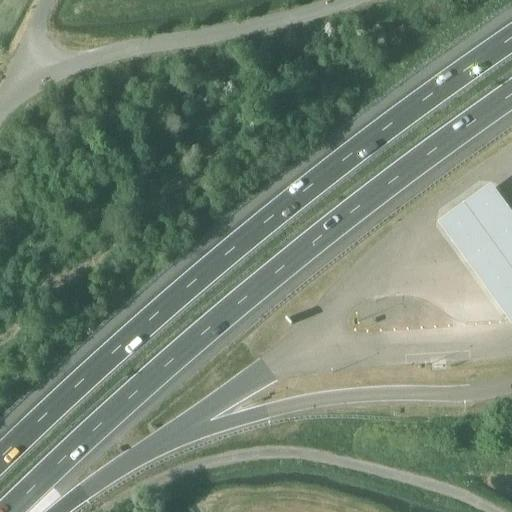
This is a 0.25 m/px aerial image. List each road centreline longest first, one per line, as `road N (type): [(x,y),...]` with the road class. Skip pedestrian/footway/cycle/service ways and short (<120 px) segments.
road 1 (motorway): [(511,36),(278,209),(0,459)]
road 2 (motorway): [(3,511),(72,443),(307,246),(511,92)]
road 3 (track): [(492,511),(455,493),(336,460),(275,453),(196,465),(102,511)]
road 4 (unclassified): [(342,0),(31,77)]
